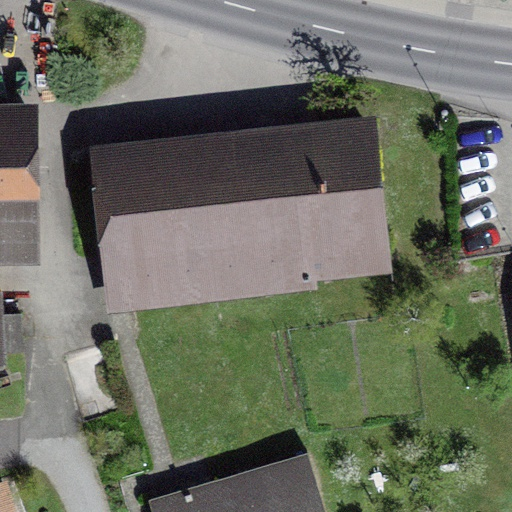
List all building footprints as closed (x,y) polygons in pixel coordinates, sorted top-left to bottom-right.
[(42,113),(0,114),(0,272),(46,271),(42,113)] [(379,124),(92,156),(109,315),(397,283),(379,124)] [(0,350),(24,349),(22,312),(0,313),(0,350)] [(148,511),(319,511),(303,460),(147,508),(148,511)] [(21,511),(11,480),(0,484),(0,511),(21,511)]
